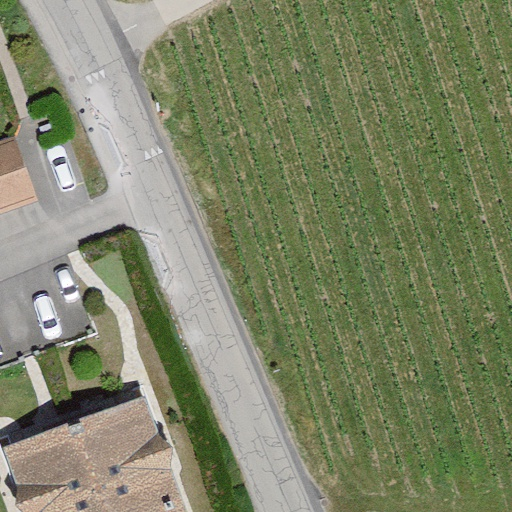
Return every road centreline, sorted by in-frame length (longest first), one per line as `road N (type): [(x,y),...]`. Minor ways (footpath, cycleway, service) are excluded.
road 1 (tertiary): [(158,193),(292,511)]
road 2 (tertiary): [(65,0),(96,48),(158,193)]
road 3 (residential): [(158,193),(0,262)]
